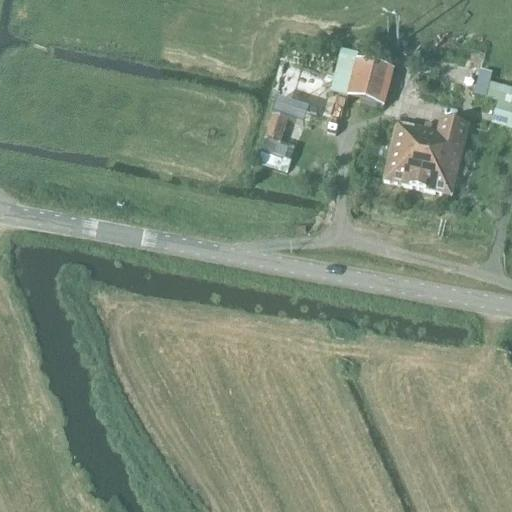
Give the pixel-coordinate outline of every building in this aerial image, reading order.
[(356,66),(347,101),(383,110),(391,75),(356,66)] [(511,82),(490,77),(484,98),(497,102),(491,125),(511,131),(511,82)] [(272,118),(261,154),(284,161),(288,150),(280,147),(287,123),(296,126),(300,110),(277,102),(272,118)] [(436,135),(397,126),(383,184),(452,200),(457,176),(459,168),(469,129),(439,122),(436,135)] [(466,169),(459,168),(457,176),(464,178),(466,169)]
